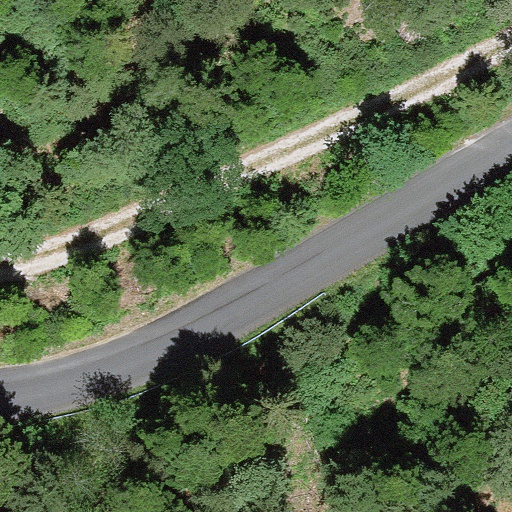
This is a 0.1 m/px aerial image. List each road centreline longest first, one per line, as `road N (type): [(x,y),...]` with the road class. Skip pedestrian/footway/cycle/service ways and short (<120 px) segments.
road 1 (tertiary): [(0,399),(110,372),(178,345),(511,152)]
road 2 (track): [(0,268),(52,259),(143,226),(511,42)]
